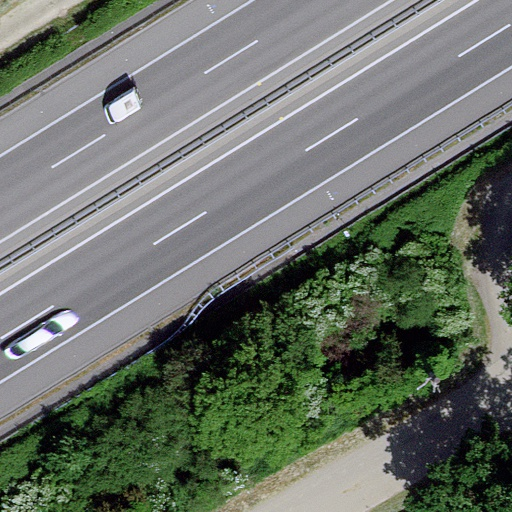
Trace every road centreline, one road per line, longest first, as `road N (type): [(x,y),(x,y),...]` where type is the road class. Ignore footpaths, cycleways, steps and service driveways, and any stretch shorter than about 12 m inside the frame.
road 1 (motorway): [(0,339),(511,23)]
road 2 (motorway): [(323,0),(0,199)]
road 3 (track): [(511,384),(279,511)]
